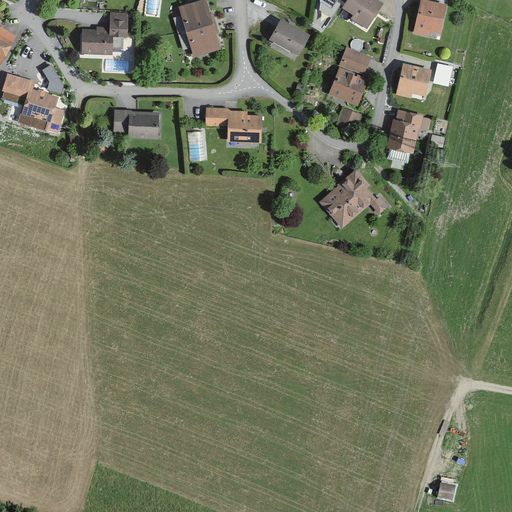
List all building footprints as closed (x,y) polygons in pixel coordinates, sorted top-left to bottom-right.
[(220,49),(204,0),(200,0),(177,7),(193,57),(220,49)] [(320,0),(319,10),(332,18),(340,5),(335,2),(336,0),(320,0)] [(385,4),(378,0),(348,0),(343,8),(355,15),(352,19),(369,29),(385,4)] [(446,5),(424,0),(421,0),(413,33),(428,37),(430,32),(439,34),(446,5)] [(125,39),(127,12),(109,11),(108,28),(95,28),(95,31),(81,30),(80,55),(112,56),(113,39),(125,39)] [(297,56),(308,35),(279,20),(268,41),(297,56)] [(0,62),(16,34),(0,25),(0,62)] [(369,57),(345,49),(338,67),(363,76),(369,57)] [(431,70),(402,63),(394,96),(410,100),(411,93),(425,97),(431,70)] [(55,91),(65,86),(52,64),(42,69),(55,91)] [(356,106),(366,80),(337,69),(327,95),(356,106)] [(57,96),(31,89),(33,82),(16,77),(8,102),(22,106),(20,112),(13,110),(10,121),(20,124),(23,115),(46,122),(44,129),(57,133),(64,111),(54,108),(57,96)] [(352,133),(360,116),(342,107),(334,124),(352,133)] [(260,143),(261,116),(246,115),(246,112),(228,112),(228,109),(205,108),(204,128),(227,129),(227,142),(260,143)] [(158,139),(159,114),(131,113),(131,110),(113,110),(113,133),(128,133),(128,138),(158,139)] [(422,116),(398,110),(396,119),(391,118),(385,147),(413,153),(418,129),(427,131),(429,120),(421,119),(422,116)] [(370,187),(355,169),(317,200),(341,229),(371,204),(378,213),(386,206),(378,197),(375,199),(367,189),(370,187)] [(451,498),(453,486),(440,484),(438,496),(451,498)]
